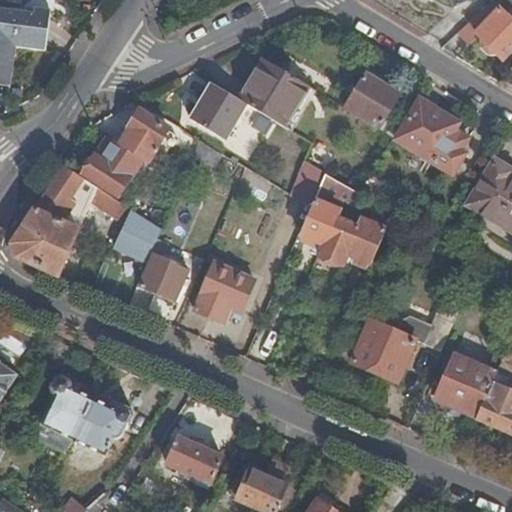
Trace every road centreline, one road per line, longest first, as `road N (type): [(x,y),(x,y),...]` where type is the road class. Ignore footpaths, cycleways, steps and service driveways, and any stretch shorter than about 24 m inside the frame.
road 1 (residential): [(0,277),(511,502)]
road 2 (residential): [(332,0),(511,108)]
road 3 (residential): [(179,53),(46,123)]
road 4 (tertiary): [(46,123),(130,0)]
road 5 (residential): [(292,0),(179,53)]
